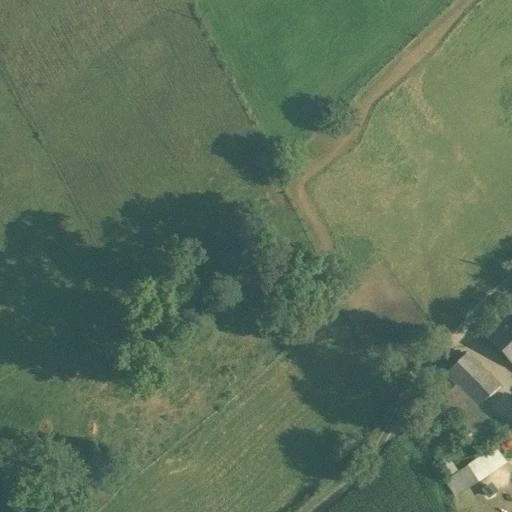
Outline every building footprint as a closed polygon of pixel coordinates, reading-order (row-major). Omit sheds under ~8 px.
[(511,310),(484,337),(511,366),(511,310)] [(499,387),(467,354),(444,375),(456,387),(477,409),(481,405),(499,387)] [(477,409),(456,387),(441,401),(483,442),(501,426),(481,405),(477,409)] [(511,443),(506,434),(485,452),(494,461),(511,445),(511,443)] [(494,461),(485,452),(467,469),(475,481),(494,461)] [(467,469),(447,485),(454,496),(475,481),(467,469)]
